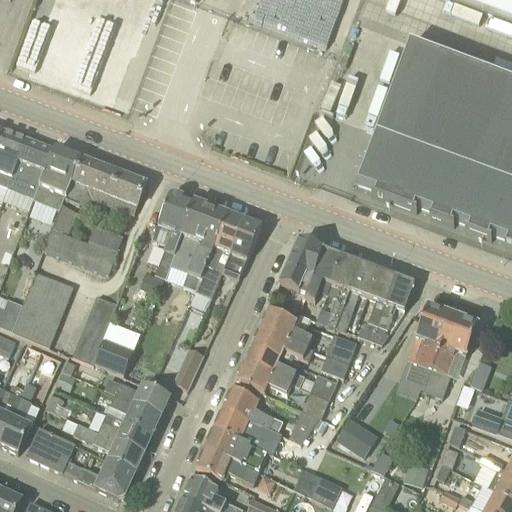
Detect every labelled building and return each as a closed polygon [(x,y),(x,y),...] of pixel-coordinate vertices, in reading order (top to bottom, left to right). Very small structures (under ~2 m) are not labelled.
[(262,0),(254,25),(327,51),(337,22),(274,0),(262,0)] [(310,0),(343,11),(347,0),(310,0)] [(511,0),(440,0),(511,26),(511,0)] [(511,86),(410,48),(358,188),(376,195),(374,202),(413,216),(416,210),(433,216),(430,223),(451,231),(453,224),(470,230),(468,237),(488,245),(491,238),(507,244),(505,251),(511,253),(511,86)] [(45,58),(41,72),(57,77),(60,62),(45,58)] [(100,98),(105,80),(85,75),(80,93),(100,98)] [(0,141),(0,188),(8,192),(27,144),(3,135),(0,141)] [(53,154),(27,144),(8,192),(33,201),(36,192),(42,175),(45,176),(53,154)] [(34,206),(58,215),(63,203),(70,185),(80,164),(53,154),(45,176),(42,175),(36,192),(33,201),(35,202),(34,206)] [(63,203),(65,204),(89,214),(93,204),(100,207),(112,176),(80,164),(70,185),(63,203)] [(139,208),(146,189),(145,188),(144,189),(112,176),(100,207),(108,210),(108,212),(133,221),(137,208),(139,208)] [(173,260),(194,207),(170,198),(157,231),(158,231),(153,246),(164,250),(162,257),(164,257),(159,270),(170,275),(171,273),(175,261),(173,260)] [(186,278),(181,290),(194,296),(228,220),(194,207),(173,260),(175,261),(171,273),(186,278)] [(60,212),(58,215),(52,231),(51,235),(64,239),(68,241),(77,218),(60,212)] [(212,302),(204,299),(215,275),(221,278),(222,278),(245,226),(228,220),(194,296),(196,296),(192,307),(207,313),(212,302)] [(228,281),(239,285),(262,232),(245,226),(222,278),(221,278),(221,280),(228,282),(228,281)] [(90,249),(103,254),(115,259),(122,241),(94,231),(88,248),(90,249)] [(56,259),(64,239),(51,235),(43,254),(56,259)] [(77,244),(68,241),(64,239),(56,259),(69,264),(77,244)] [(90,249),(88,248),(77,244),(69,264),(82,269),(90,249)] [(297,250),(279,289),(299,296),(301,291),(310,294),(324,255),(303,247),(302,249),(298,250),(297,250)] [(103,254),(90,249),(82,269),(95,274),(103,254)] [(115,259),(103,254),(95,274),(107,279),(115,259)] [(342,262),(324,255),(310,294),(306,305),(315,308),(319,298),(327,301),(342,262)] [(316,327),(325,330),(335,334),(360,268),(342,262),(327,301),(335,304),(330,318),(321,314),(316,327)] [(367,304),(378,275),(360,268),(335,334),(345,338),(359,301),(367,304)] [(376,307),(366,333),(362,332),(358,342),(372,347),(396,282),(378,275),(367,304),(376,307)] [(158,301),(165,286),(155,281),(147,277),(140,293),(158,301)] [(50,353),(74,293),(36,278),(23,311),(12,339),(50,353)] [(404,317),(415,289),(396,282),(372,347),(382,351),(388,341),(384,339),(386,335),(387,335),(395,313),(404,317)] [(92,314),(112,322),(116,310),(97,302),(92,314)] [(7,305),(4,314),(0,312),(0,333),(12,339),(23,311),(7,305)] [(313,344),(303,340),(310,325),(300,321),(300,322),(270,309),(259,333),(308,355),(309,354),(313,344)] [(453,320),(428,311),(416,343),(426,347),(417,370),(412,368),(406,384),(426,392),(453,320)] [(112,322),(92,314),(87,326),(107,334),(112,322)] [(466,362),(478,330),(453,320),(426,392),(424,398),(442,405),(451,383),(447,381),(456,358),(466,362)] [(107,334),(87,326),(83,338),(103,346),(104,345),(107,336),(106,336),(107,334)] [(259,333),(251,350),(281,364),(290,368),(294,360),(308,367),(313,356),(309,354),(308,355),(259,333)] [(103,346),(83,338),(78,350),(99,358),(103,346)] [(334,341),(327,361),(350,370),(357,350),(334,341)] [(3,342),(0,348),(0,359),(8,363),(15,347),(3,342)] [(103,346),(99,358),(94,370),(123,383),(134,357),(104,345),(103,346)] [(99,358),(78,350),(73,362),(94,370),(99,358)] [(305,383),(297,380),(278,371),(281,364),(251,350),(243,368),(292,390),(292,391),(300,394),(305,383)] [(36,369),(41,358),(28,352),(23,363),(36,369)] [(189,354),(173,389),(188,396),(204,361),(189,354)] [(0,447),(0,450),(18,459),(39,414),(31,410),(31,409),(30,409),(37,393),(35,392),(42,376),(55,382),(62,367),(41,358),(36,369),(25,395),(24,395),(0,447)] [(327,361),(320,381),(337,388),(339,383),(344,385),(350,370),(327,361)] [(71,380),(75,370),(68,367),(63,377),(71,380)] [(287,401),(292,391),(292,390),(243,368),(235,386),(261,398),(265,399),(268,392),(287,401)] [(70,397),(75,385),(63,379),(57,391),(70,397)] [(318,380),(315,387),(310,398),(329,407),(337,388),(320,381),(318,380)] [(161,423),(170,404),(170,403),(143,390),(139,399),(120,390),(109,384),(104,396),(115,401),(115,402),(161,423)] [(277,439),(282,427),(283,427),(255,414),(259,406),(257,406),(261,398),(235,386),(222,414),(277,439)] [(13,390),(9,399),(1,396),(2,396),(1,395),(0,398),(0,447),(24,395),(13,390)] [(321,425),(329,407),(310,398),(303,416),(318,423),(321,425)] [(46,415),(57,420),(64,406),(52,401),(46,415)] [(110,413),(107,421),(153,441),(161,423),(115,402),(110,413)] [(511,408),(508,407),(501,425),(478,416),(472,431),(511,445),(511,408)] [(222,414),(213,434),(240,446),(240,445),(244,438),(272,451),(278,439),(277,439),(222,414)] [(107,421),(104,427),(103,427),(98,438),(98,439),(144,460),(153,441),(107,421)] [(326,429),(318,424),(313,435),(321,439),(326,429)] [(384,434),(392,440),(399,430),(390,424),(384,434)] [(377,442),(364,434),(350,425),(336,447),(350,455),(364,464),(377,442)] [(135,479),(144,460),(98,439),(98,438),(78,429),(73,441),(111,458),(107,466),(135,479)] [(450,448),(459,453),(466,435),(455,432),(450,448)] [(39,434),(25,463),(62,479),(75,451),(39,434)] [(204,453),(258,478),(264,466),(268,459),(256,453),(240,445),(240,446),(213,434),(204,453)] [(253,489),(256,483),(258,478),(204,453),(195,474),(222,486),(226,477),(253,489)] [(443,470),(450,474),(452,475),(458,458),(447,454),(441,470),(443,470)] [(372,474),(384,480),(393,464),(382,458),(372,474)] [(489,474),(493,466),(484,460),(479,469),(483,470),(489,474)] [(82,474),(76,486),(118,505),(119,505),(124,503),(135,479),(107,466),(100,482),(82,474)] [(503,471),(499,469),(493,466),(489,474),(499,479),(501,475),(503,471)] [(410,469),(404,488),(422,493),(427,475),(410,469)] [(444,487),(450,474),(443,470),(437,484),(444,487)] [(511,480),(506,477),(503,476),(501,475),(499,479),(489,474),(483,470),(474,486),(484,492),(488,494),(495,497),(511,506),(511,480)] [(333,511),(342,494),(320,483),(310,478),(302,475),(293,495),(310,504),(326,511),(333,511)] [(218,493),(192,481),(182,502),(203,511),(235,511),(214,502),(218,493)] [(263,481),(258,493),(271,499),(276,487),(263,481)] [(372,511),(373,511),(386,511),(398,490),(386,483),(372,511)] [(19,511),(23,505),(4,496),(0,503),(0,511),(19,511)] [(453,511),(456,511),(458,509),(457,509),(460,504),(444,496),(439,505),(453,511)] [(511,511),(511,506),(495,497),(487,511),(511,511)] [(463,511),(467,511),(471,505),(462,500),(460,504),(457,509),(458,509),(463,511)] [(203,511),(182,502),(177,511),(203,511)]
